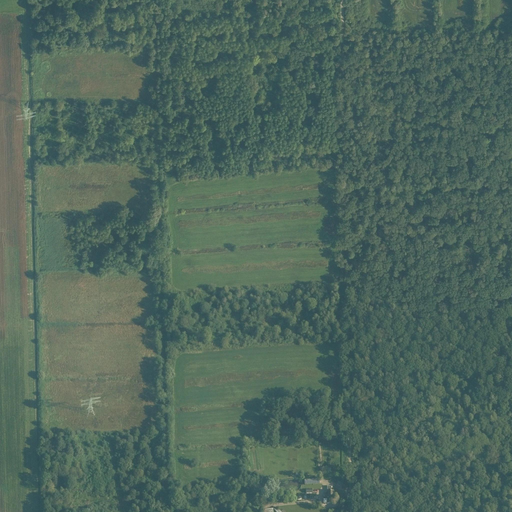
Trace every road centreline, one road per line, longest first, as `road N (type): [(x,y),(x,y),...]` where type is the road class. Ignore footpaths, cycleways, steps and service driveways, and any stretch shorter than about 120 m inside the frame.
road 1 (track): [(167,511),(155,0)]
road 2 (track): [(341,0),(351,511)]
